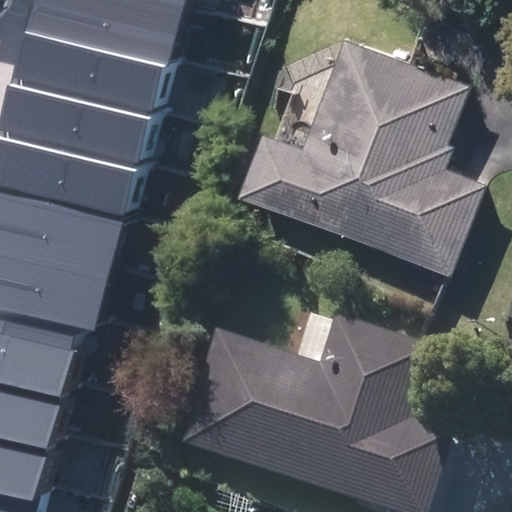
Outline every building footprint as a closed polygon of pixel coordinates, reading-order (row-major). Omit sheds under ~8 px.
[(168,69),(182,13),(130,0),(38,0),(30,35),(168,69)] [(130,0),(182,13),(185,0),(130,0)] [(168,69),(30,35),(17,86),(155,121),(168,69)] [(272,141),(250,197),(454,276),(488,191),(442,173),(473,93),(354,46),(311,156),(272,141)] [(0,135),(142,171),(155,121),(17,86),(10,84),(0,123),(0,135)] [(142,171),(0,135),(0,187),(130,220),(142,171)] [(0,249),(115,278),(130,220),(0,187),(0,249)] [(115,278),(0,249),(0,305),(102,331),(115,278)] [(74,341),(0,322),(0,382),(60,398),(74,341)] [(226,344),(190,455),(366,511),(433,511),(456,443),(412,429),(434,359),(341,329),(326,376),(226,344)] [(0,439),(46,451),(60,398),(0,382),(0,439)] [(46,451),(0,439),(0,494),(33,503),(46,451)] [(31,511),(33,503),(0,494),(0,511),(31,511)]
